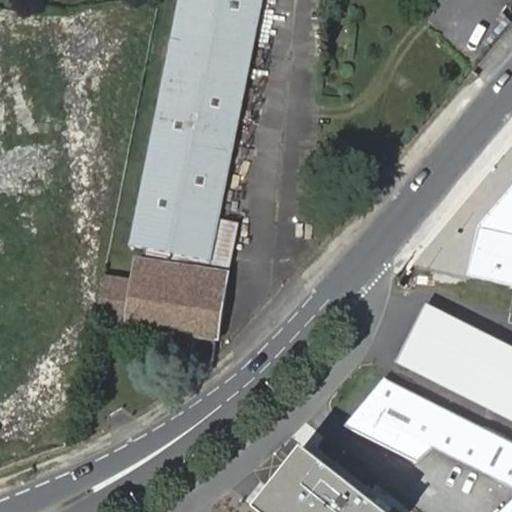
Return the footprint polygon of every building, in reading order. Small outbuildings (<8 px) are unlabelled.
[(138,266),(135,286),(129,328),(129,330),(217,342),(226,278),(236,229),(220,226),(266,0),(182,0),(131,250),(145,253),(142,267),(138,266)] [(64,32),(0,35),(0,408),(77,312),(64,32)] [(511,282),(511,192),(484,224),(474,273),(511,282)] [(129,328),(135,286),(107,282),(101,324),(129,328)] [(398,366),(511,422),(511,350),(427,308),(398,366)] [(511,511),(511,445),(388,383),(343,426),(415,461),(431,447),(511,487),(511,499),(499,511),(511,511)] [(384,511),(309,450),(261,509),(264,511),(384,511)]
